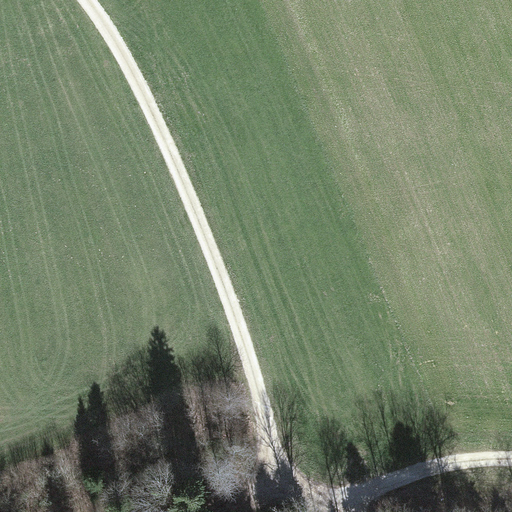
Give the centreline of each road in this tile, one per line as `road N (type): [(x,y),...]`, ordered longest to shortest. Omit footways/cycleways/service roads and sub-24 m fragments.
road 1 (track): [(88,0),(149,106),(242,334),(281,473),(311,511)]
road 2 (track): [(330,511),(432,469),(511,459)]
